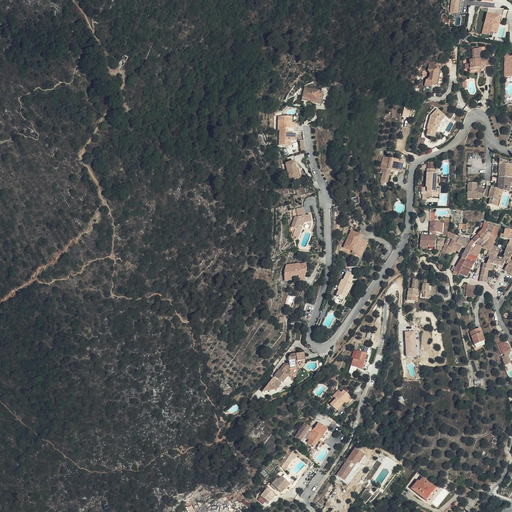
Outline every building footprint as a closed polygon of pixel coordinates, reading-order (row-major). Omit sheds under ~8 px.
[(451,0),(450,11),(459,13),(460,0),(451,0)] [(486,12),(482,34),(498,37),(500,25),(501,16),(486,12)] [(477,70),(477,68),(480,68),(480,67),(484,66),(489,66),(490,66),(489,58),(480,59),(479,55),(481,55),(481,49),(472,50),(472,59),(469,59),(470,63),(465,63),(466,68),(470,68),(470,71),(477,70)] [(117,68),(122,70),(128,57),(123,54),(117,68)] [(431,87),(437,83),(435,80),(436,74),(439,73),(435,66),(429,65),(428,71),(430,73),(429,78),(426,80),(425,86),(431,87)] [(305,88),(302,97),(311,100),(317,102),(316,103),(323,105),(325,98),(321,97),(323,92),(305,88)] [(405,106),(403,115),(409,117),(411,107),(405,106)] [(440,132),(441,129),(438,128),(440,122),(440,121),(445,117),(437,109),(430,116),(427,129),(428,129),(426,135),(433,136),(434,131),(436,131),(440,132)] [(292,116),(286,116),(278,115),(278,129),(280,129),(279,144),(289,145),(289,142),(291,142),(292,140),(295,141),(295,138),(295,133),(288,133),(285,133),(286,128),(288,128),(295,128),(295,123),(292,122),(292,116)] [(381,181),(388,182),(390,174),(395,176),(396,172),(398,172),(401,173),(403,162),(389,158),(388,163),(382,161),(380,167),(382,168),(380,172),(383,173),(381,181)] [(498,177),(498,189),(500,190),(502,191),(511,193),(511,178),(511,177),(511,165),(507,165),(507,162),(499,160),(498,173),(501,173),(500,177),(498,177)] [(291,161),(287,163),(282,164),(287,180),(290,179),(296,177),(293,169),(291,161)] [(296,168),(293,169),(296,177),(290,179),(291,182),(299,179),(296,168)] [(435,170),(427,169),(426,182),(429,182),(429,187),(426,187),(422,187),(422,188),(421,194),(426,194),(426,197),(435,198),(436,188),(438,188),(438,184),(436,184),(437,177),(437,173),(435,173),(435,170)] [(498,207),(500,199),(498,198),(500,190),(498,189),(487,187),(486,189),(477,186),(477,183),(467,183),(467,198),(482,199),(483,197),(490,198),(488,204),(498,207)] [(353,204),(359,203),(357,196),(351,197),(353,204)] [(291,227),(296,229),(297,230),(299,225),(303,227),(304,223),(311,222),(310,215),(305,215),(304,208),(296,209),(298,216),(294,217),(291,227)] [(421,235),(420,246),(427,247),(434,247),(436,233),(440,233),(440,223),(430,222),(429,235),(421,235)] [(297,230),(296,229),(292,238),(298,240),(303,227),(299,225),(297,230)] [(489,252),(492,245),(499,228),(488,225),(487,230),(484,234),(483,235),(480,238),(477,235),(476,237),(475,237),(478,240),(474,244),(476,245),(481,248),(482,249),(488,251),(489,252)] [(501,234),(499,237),(509,241),(510,241),(511,235),(511,230),(506,229),(505,229),(504,235),(501,234)] [(359,239),(360,235),(351,231),(343,249),(356,255),(360,246),(364,248),(366,243),(365,242),(359,239)] [(450,255),(452,252),(453,250),(456,244),(459,237),(448,231),(447,236),(452,240),(448,246),(444,244),(443,247),(442,251),(450,255)] [(470,242),(460,237),(459,237),(456,244),(462,247),(466,249),(468,245),(470,242)] [(461,259),(465,261),(468,255),(472,248),(474,249),(476,245),(474,244),(478,240),(475,237),(474,237),(470,242),(468,245),(466,249),(461,259)] [(453,250),(457,251),(459,253),(462,247),(456,244),(453,250)] [(480,253),(482,249),(481,248),(476,245),(474,249),(472,248),(468,255),(477,258),(480,253)] [(495,259),(496,259),(498,254),(493,251),(495,247),(494,246),(492,245),(489,252),(488,251),(486,256),(489,258),(495,259)] [(503,256),(509,259),(510,260),(511,255),(511,250),(506,247),(505,252),(503,256)] [(463,266),(471,270),(477,258),(468,255),(465,261),(463,266)] [(503,268),(504,263),(505,262),(502,261),(499,260),(499,261),(496,259),(495,259),(489,258),(487,263),(493,265),(494,265),(502,268),(503,268)] [(467,278),(468,278),(471,270),(463,266),(465,261),(461,259),(458,264),(456,267),(454,271),(456,272),(467,278)] [(298,279),(304,279),(304,269),(300,263),(285,264),(284,271),(284,279),(291,279),(291,275),(298,275),(298,279)] [(493,265),(487,263),(486,265),(483,263),(479,281),(486,283),(488,276),(489,270),(493,271),(494,265),(493,265)] [(339,289),(336,294),(345,298),(348,291),(349,291),(353,284),(350,283),(349,282),(350,279),(352,280),(353,276),(346,273),(343,280),(341,279),(338,286),(340,287),(339,289)] [(423,284),(422,290),(426,291),(426,297),(432,298),(432,290),(429,290),(430,284),(423,284)] [(418,296),(419,289),(417,289),(412,288),(409,288),(408,295),(416,296),(418,296)] [(502,326),(498,328),(500,335),(499,335),(500,336),(506,333),(504,330),(502,326)] [(485,342),(481,329),(471,332),(475,345),(485,342)] [(419,331),(405,331),(406,357),(420,357),(419,331)] [(495,339),(494,339),(500,353),(503,352),(504,354),(501,356),(504,364),(510,362),(506,351),(508,350),(507,350),(510,349),(508,343),(505,344),(503,340),(502,341),(500,337),(495,339)] [(364,362),(367,354),(357,350),(354,359),(353,358),(351,365),(362,369),(364,362)] [(305,360),(304,353),(296,354),(296,355),(293,355),(292,354),(291,354),(288,357),(289,363),(284,364),(279,369),(274,376),(275,377),(274,378),(273,377),(266,387),(269,390),(277,389),(281,384),(279,382),(280,381),(283,383),(288,376),(286,374),(288,371),(290,371),(290,369),(298,367),(297,362),(305,360)] [(305,362),(305,360),(297,362),(298,367),(290,369),(290,371),(288,371),(286,374),(288,376),(292,379),(305,362)] [(349,395),(343,390),(341,392),(338,390),(333,396),(335,398),(330,404),(337,411),(344,403),(342,402),(349,395)] [(353,399),(349,395),(342,402),(344,403),(346,406),(353,399)] [(327,428),(318,422),(313,430),(311,432),(308,438),(310,440),(308,442),(314,446),(319,439),(324,442),(327,438),(328,439),(333,432),(327,429),(327,428)] [(310,427),(304,423),(295,437),(301,441),(308,430),(309,428),(310,427)] [(359,464),(365,455),(355,448),(338,475),(346,480),(357,462),(359,464)] [(337,477),(344,482),(348,485),(367,456),(365,455),(359,464),(357,462),(346,480),(338,475),(337,477)] [(281,493),(290,485),(282,477),(279,480),(278,479),(271,485),(274,488),(275,487),(277,489),(281,493)] [(429,496),(435,489),(422,479),(420,481),(418,482),(417,482),(413,487),(418,491),(416,494),(427,501),(430,497),(429,496)] [(275,496),(267,488),(265,496),(263,494),(262,497),(264,499),(269,503),(275,496)] [(502,496),(507,498),(510,491),(505,489),(502,496)]
